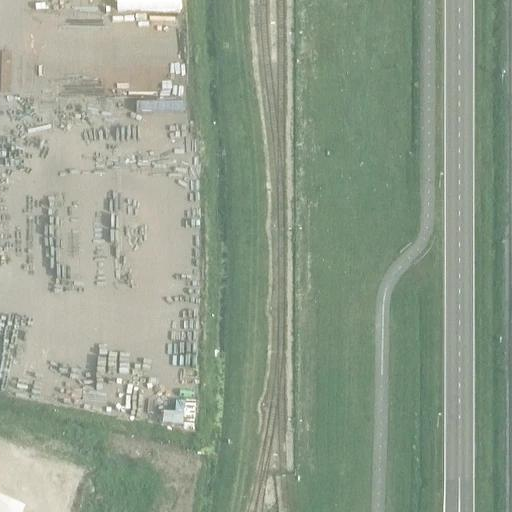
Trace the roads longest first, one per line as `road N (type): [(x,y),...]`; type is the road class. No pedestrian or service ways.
road 1 (unclassified): [(458,477),(458,0)]
road 2 (unknown): [(86,328),(132,330),(154,322),(166,301),(165,192)]
road 3 (unknown): [(92,184),(86,328)]
